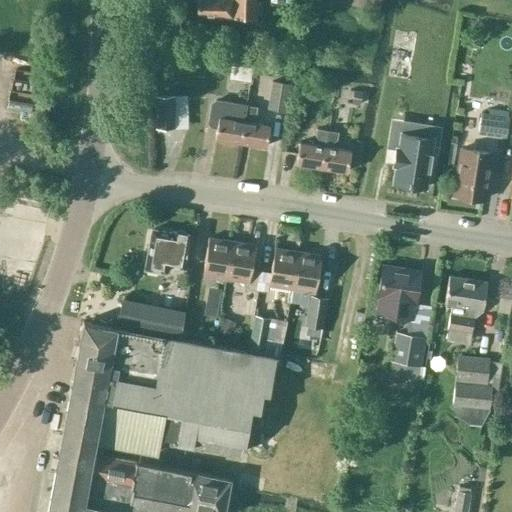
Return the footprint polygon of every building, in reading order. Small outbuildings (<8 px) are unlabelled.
[(196,0),(196,17),(232,17),(262,18),(262,3),(256,3),(255,0),(196,0)] [(394,33),(387,80),(409,83),(416,36),(394,33)] [(229,64),(228,79),(248,81),(249,66),(229,64)] [(268,109),(288,112),(293,84),(272,81),(268,109)] [(351,103),(361,104),(363,91),(353,90),(351,103)] [(174,94),(155,94),(156,127),(175,127),(174,94)] [(215,101),(211,103),(208,122),(211,126),(216,127),(214,139),(240,143),(246,106),(215,101)] [(249,118),(256,116),(257,107),(246,106),(240,143),(265,147),(269,125),(249,122),(249,118)] [(478,135),(508,139),(511,116),(508,116),(509,110),(496,108),(495,114),(482,112),(478,135)] [(395,165),(393,182),(408,184),(408,187),(420,189),(421,186),(425,187),(431,144),(437,144),(439,126),(417,123),(415,135),(400,133),(398,148),(396,147),(393,165),(395,165)] [(321,168),(327,131),(316,129),(315,137),(319,141),(319,145),(299,142),(296,164),(321,168)] [(338,132),(327,131),(321,168),(346,172),(350,150),(330,147),(331,143),(337,140),(338,132)] [(490,152),(461,148),(454,195),(483,199),(490,152)] [(169,232),(150,228),(142,271),(166,275),(168,267),(184,270),(190,234),(185,233),(184,231),(177,230),(175,231),(169,232)] [(231,241),(208,238),(202,276),(225,279),(231,241)] [(257,290),(260,271),(250,269),(254,245),(231,241),(225,279),(248,283),(247,289),(257,290)] [(270,272),(260,271),(257,290),(267,292),(268,286),(291,290),(297,252),(274,248),(270,272)] [(297,252),(291,290),(314,293),(320,255),(297,252)] [(377,297),(379,297),(376,313),(413,319),(416,303),(414,303),(419,271),(382,265),(377,297)] [(486,282),(448,276),(444,304),(451,305),(448,330),(471,333),(475,309),(482,310),(486,282)] [(216,316),(221,289),(208,287),(203,314),(216,316)] [(236,288),(238,314),(247,314),(246,288),(236,288)] [(306,327),(324,330),(329,297),(311,294),(306,327)] [(176,336),(181,312),(121,300),(116,324),(176,336)] [(270,357),(280,359),(287,321),(255,315),(249,345),(271,350),(270,357)] [(229,335),(234,322),(224,318),(219,331),(229,335)] [(82,322),(46,511),(109,511),(110,509),(80,504),(89,455),(92,455),(95,442),(156,454),(159,439),(241,453),(247,423),(256,425),(261,393),(268,394),(274,358),(82,322)] [(306,333),(294,339),(299,349),(312,343),(306,333)] [(421,378),(423,367),(427,338),(394,333),(389,361),(392,362),(390,373),(421,378)] [(443,367),(440,354),(428,357),(430,369),(443,367)] [(482,424),(488,411),(491,385),(496,386),(499,362),(458,358),(452,407),(457,415),(468,423),(482,424)] [(134,464),(92,455),(89,455),(80,504),(110,509),(109,511),(182,511),(222,511),(229,479),(134,463),(134,464)] [(454,511),(468,511),(472,493),(458,490),(454,511)]
